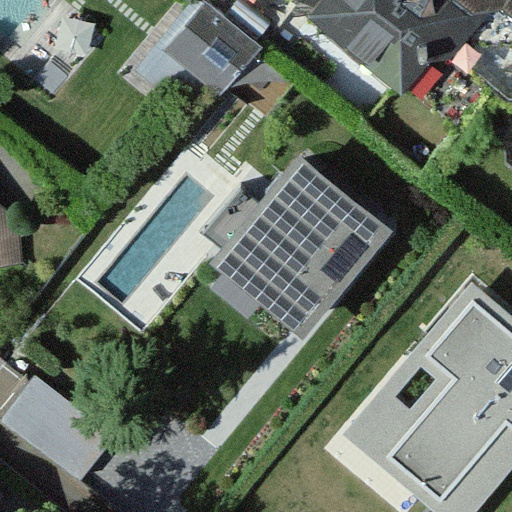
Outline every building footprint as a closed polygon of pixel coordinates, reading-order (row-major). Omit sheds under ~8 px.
[(511,0),(315,0),(323,3),(317,11),(406,88),(430,55),(453,55),(469,32),(469,13),(473,7),(509,3),(511,5),(511,124),(506,139),(507,162),(511,166),(511,178),(510,181),(511,182),(511,0)] [(261,49),(208,3),(171,45),(224,91),(261,49)] [(300,143),(208,254),(302,329),(393,222),(300,143)] [(0,207),(0,259),(22,257),(19,223),(0,207)] [(465,511),(511,456),(511,307),(470,274),(343,429),(444,511),(465,511)] [(0,397),(6,402),(33,369),(3,345),(0,349),(0,397)] [(4,413),(82,475),(116,431),(38,370),(4,413)]
